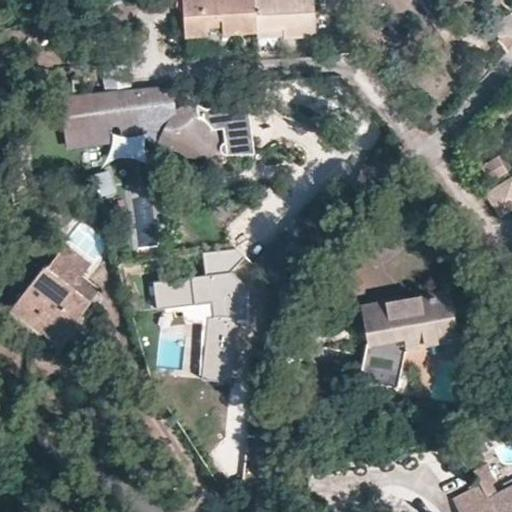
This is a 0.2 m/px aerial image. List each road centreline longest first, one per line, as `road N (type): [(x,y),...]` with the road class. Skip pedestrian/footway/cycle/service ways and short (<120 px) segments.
road 1 (residential): [(235,511),(258,495),(269,359),(305,268),(511,58)]
road 2 (residential): [(0,418),(139,511)]
